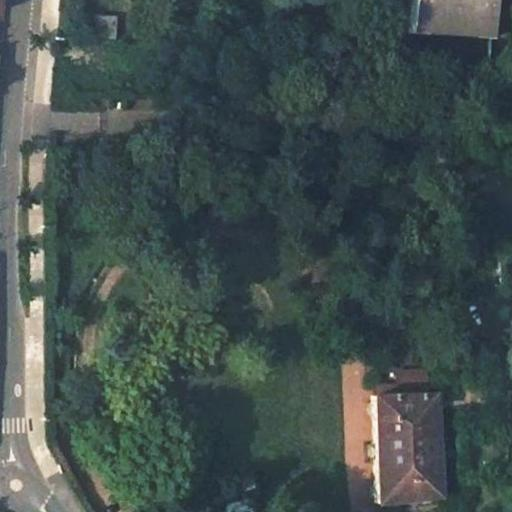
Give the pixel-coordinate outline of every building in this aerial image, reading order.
[(409,0),(408,21),(423,22),(423,27),(476,31),(476,26),(493,28),(494,0),(409,0)] [(115,16),(92,14),(90,39),(113,41),(115,16)] [(422,32),(423,27),(423,22),(408,21),(407,30),(422,32)] [(476,26),(476,31),(476,35),(493,37),(493,28),(476,26)] [(426,373),(398,372),(398,386),(377,386),(377,395),(371,395),(373,503),(438,494),(435,394),(427,394),(426,373)]
